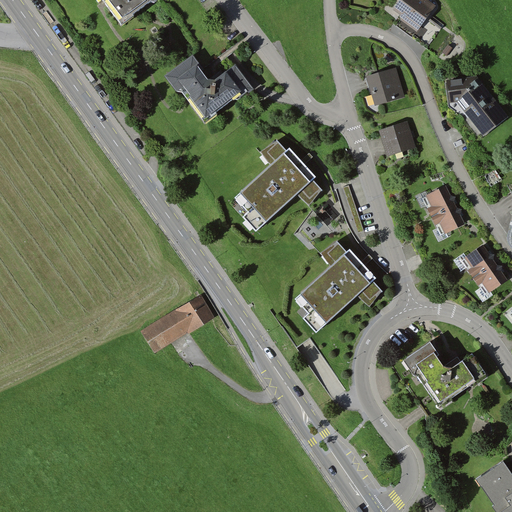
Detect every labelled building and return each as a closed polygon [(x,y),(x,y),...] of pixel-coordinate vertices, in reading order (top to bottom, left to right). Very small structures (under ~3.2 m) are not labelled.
[(43,0),(160,162),(173,153),(62,0),(43,0)] [(102,0),(119,23),(131,14),(133,16),(150,2),(155,3),(158,0),(102,0)] [(400,0),(393,11),(400,16),(401,21),(417,33),(428,18),(436,6),(427,0),(400,0)] [(417,33),(401,21),(396,27),(434,55),(450,34),(428,18),(417,33)] [(193,58),(170,74),(177,83),(173,86),(178,92),(182,93),(202,120),(214,111),(216,113),(234,100),(238,100),(245,95),(242,91),(249,86),(235,67),(215,82),(207,81),(200,72),(202,70),(193,58)] [(396,68),(366,77),(375,107),(405,98),(396,68)] [(477,77),(447,81),(450,105),(457,104),(484,138),(509,118),(477,77)] [(408,122),(379,131),(387,158),(416,149),(408,122)] [(318,178),(290,149),(287,152),(278,142),(262,154),(271,167),(235,200),(248,215),(242,220),(256,234),(298,196),(310,208),(324,192),(314,182),(318,178)] [(364,232),(349,186),(343,188),(358,234),(364,232)] [(446,187),(425,197),(431,208),(427,210),(435,227),(440,224),(446,235),(465,225),(446,187)] [(377,280),(349,250),(346,253),(337,243),(321,255),(330,268),(294,301),(307,316),(302,321),(316,335),(358,297),(370,309),(384,293),(374,283),(377,280)] [(483,246),(465,259),(472,269),(467,272),(478,287),(482,284),(489,294),(508,281),(483,246)] [(213,320),(198,296),(141,332),(156,356),(213,320)] [(431,343),(403,363),(414,378),(418,379),(439,409),(476,383),(478,385),(488,378),(473,356),(452,370),(444,369),(438,358),(440,357),(440,356),(431,343)] [(511,511),(511,475),(503,464),(478,482),(495,505),(493,507),(496,511),(511,511)]
